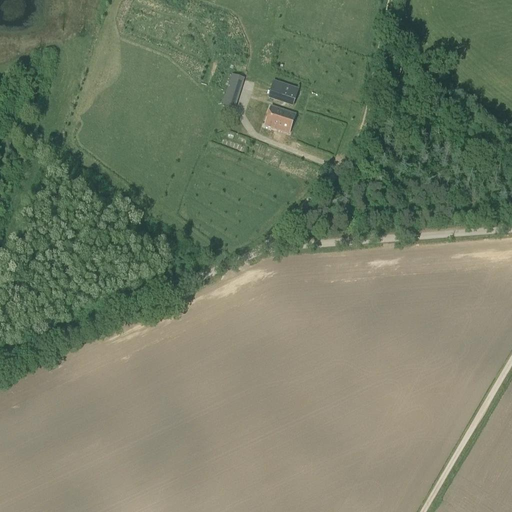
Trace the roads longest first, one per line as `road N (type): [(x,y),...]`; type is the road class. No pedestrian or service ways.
road 1 (unclassified): [(0,372),(255,254),(511,230)]
road 2 (track): [(387,0),(358,136),(255,254)]
road 3 (track): [(422,511),(511,357)]
